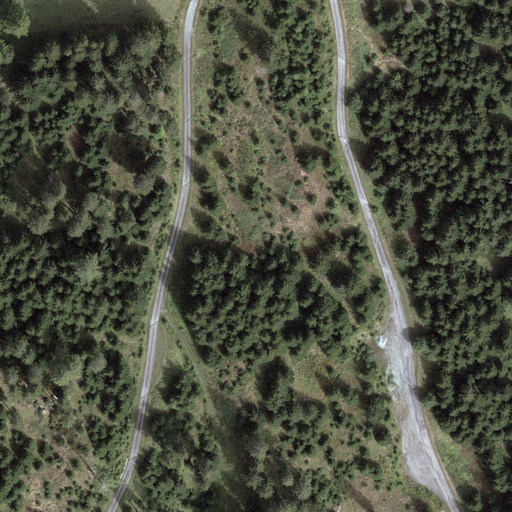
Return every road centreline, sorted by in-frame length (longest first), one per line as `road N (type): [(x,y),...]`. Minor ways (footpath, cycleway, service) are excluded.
road 1 (track): [(334,0),(343,40),(341,133),(424,439),(455,511)]
road 2 (track): [(114,511),(141,448),(154,319),(181,218),(187,38),(200,0)]
